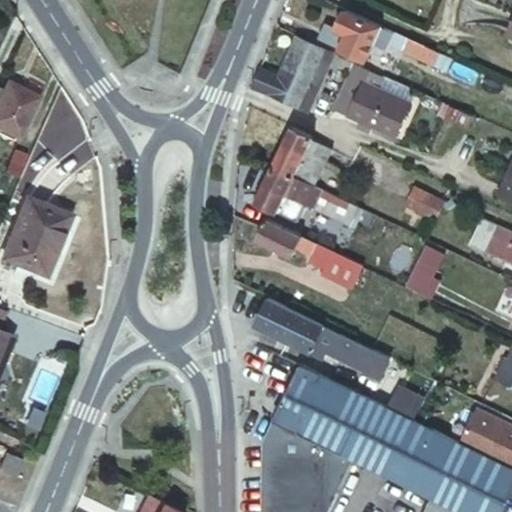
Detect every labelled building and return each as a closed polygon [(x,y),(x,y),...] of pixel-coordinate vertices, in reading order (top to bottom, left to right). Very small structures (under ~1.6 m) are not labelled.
[(380,23),(342,6),(334,26),(345,31),(339,46),(364,57),(380,23)] [(253,83),(252,84),(305,109),(313,92),(305,89),(323,48),(294,36),(276,77),(258,69),(256,74),(253,83)] [(432,63),(438,50),(409,36),(403,49),(432,63)] [(336,63),(339,55),(323,48),(305,89),(313,92),(328,59),(336,63)] [(351,70),(354,62),(339,55),(336,63),(351,70)] [(376,93),(383,75),(354,62),(351,70),(336,105),(352,112),(350,114),(370,123),(398,134),(411,107),(376,93)] [(2,90),(0,94),(0,126),(18,135),(37,94),(7,80),(2,90)] [(289,125),(270,164),(314,185),(328,153),(308,143),(312,136),(289,125)] [(20,168),(26,154),(13,149),(3,171),(16,177),(20,168)] [(314,185),(270,164),(253,199),(276,210),(284,193),(318,209),(326,191),(314,185)] [(511,164),(497,195),(511,201),(511,164)] [(405,202),(432,215),(440,199),(413,186),(405,202)] [(354,204),(332,194),(323,212),(345,223),(354,204)] [(2,253),(45,271),(69,213),(27,195),(2,253)] [(362,263),(262,216),(252,238),(290,255),(294,247),(308,254),(306,258),(353,281),(362,263)] [(488,250),(511,261),(511,231),(500,226),(490,222),(479,246),(488,250)] [(436,275),(447,252),(426,242),(406,284),(431,297),(441,277),(436,275)] [(379,354),(266,299),(253,322),(317,355),(320,348),(327,345),(372,367),(379,354)] [(0,308),(0,359),(10,334),(0,329),(0,313),(2,309),(0,308)] [(489,375),(511,385),(511,341),(505,358),(499,355),(489,375)] [(500,511),(511,478),(511,467),(457,440),(369,397),(298,364),(260,439),(260,511),(327,511),(353,459),(430,496),(422,511),(500,511)] [(457,440),(511,467),(511,466),(511,425),(473,407),(457,440)] [(0,461),(0,468),(13,474),(20,459),(4,452),(0,461)] [(134,511),(182,511),(145,492),(134,511)] [(105,511),(76,497),(71,510),(74,511),(105,511)]
